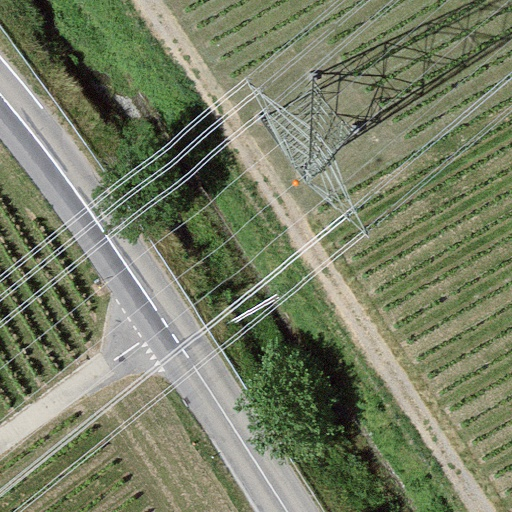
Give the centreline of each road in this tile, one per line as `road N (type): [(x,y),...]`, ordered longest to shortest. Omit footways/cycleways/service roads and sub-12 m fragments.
road 1 (tertiary): [(0,93),(92,212),(286,511)]
road 2 (track): [(163,321),(0,441)]
